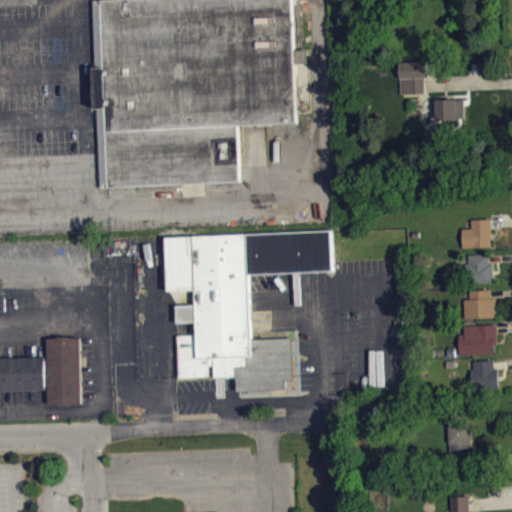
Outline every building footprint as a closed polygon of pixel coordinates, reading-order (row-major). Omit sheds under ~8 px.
[(100,0),(110,185),(244,180),(240,125),(298,123),(298,110),(312,110),(308,64),(296,64),(292,0),(100,0)] [(402,102),(426,101),(426,85),(430,85),(429,69),(401,70),(402,102)] [(466,106),(438,107),(439,127),(467,126),(466,106)] [(464,236),(464,255),(493,254),(492,226),(473,227),(473,235),(464,236)] [(164,235),(167,290),(194,289),(195,304),(177,305),(178,321),(197,321),(197,333),(180,335),(180,377),(236,377),(238,390),(299,389),(295,330),(253,331),(251,274),(334,269),(333,229),(164,235)] [(495,269),(491,269),(490,261),(468,262),(469,290),(496,289),(495,269)] [(467,326),(498,325),(497,305),(493,305),(493,297),(466,298),(467,326)] [(461,341),(461,362),(499,361),(498,332),(466,333),(466,341),(461,341)] [(0,389),(48,388),(49,403),(83,402),(81,337),(49,337),(50,357),(0,356),(0,389)] [(474,396),(500,396),(500,375),(495,375),(495,367),(473,368),(474,396)] [(450,431),(451,471),(474,470),(473,430),(450,431)] [(452,511),(471,511),(472,503),(452,504),(452,511)]
